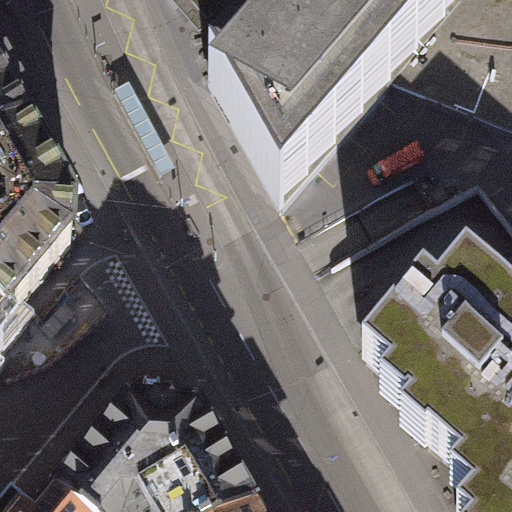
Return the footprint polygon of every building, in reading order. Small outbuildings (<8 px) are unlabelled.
[(168,0),(202,38),(243,8),(267,29),(292,0),(168,0)] [(292,0),(267,29),(210,96),(280,220),(395,87),(470,0),(292,0)] [(511,133),(511,0),(470,0),(395,87),(511,133)] [(0,153),(28,138),(0,90),(0,153)] [(0,322),(7,328),(73,248),(75,219),(28,138),(0,153),(0,322)] [(473,511),(478,511),(511,473),(511,314),(467,276),(438,309),(424,296),(363,366),(391,390),(380,402),(408,425),(400,434),(426,456),(429,454),(461,481),(451,493),(473,511)] [(242,511),(198,434),(131,428),(61,511),(242,511)] [(511,511),(511,473),(478,511),(473,511),(511,511)]
